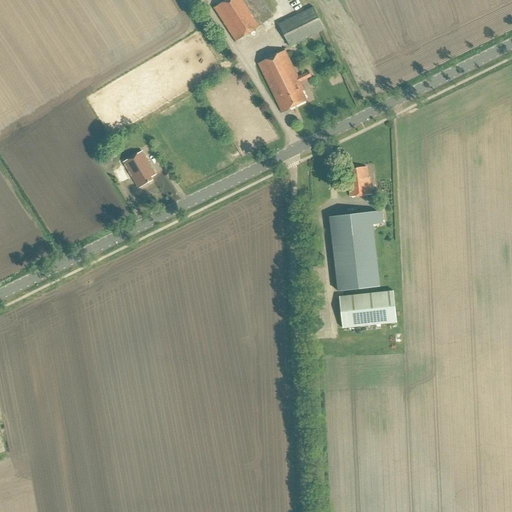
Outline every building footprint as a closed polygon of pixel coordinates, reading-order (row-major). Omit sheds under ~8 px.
[(227,0),(214,9),(236,42),(260,27),(274,17),(262,0),(227,0)] [(326,30),(314,8),(280,25),(291,47),(326,30)] [(300,83),(311,77),(309,73),(298,78),(285,51),(258,64),(282,114),(307,101),(303,91),(304,91),(300,83)] [(142,153),(125,163),(139,188),(152,180),(150,178),(155,175),(142,153)] [(368,165),(348,167),(351,197),(373,194),(371,177),(369,177),(368,165)] [(371,214),(331,218),(336,266),(339,291),(379,287),(376,261),(372,224),(382,223),(381,213),(371,214)] [(394,291),(340,297),(343,329),(397,323),(394,291)]
